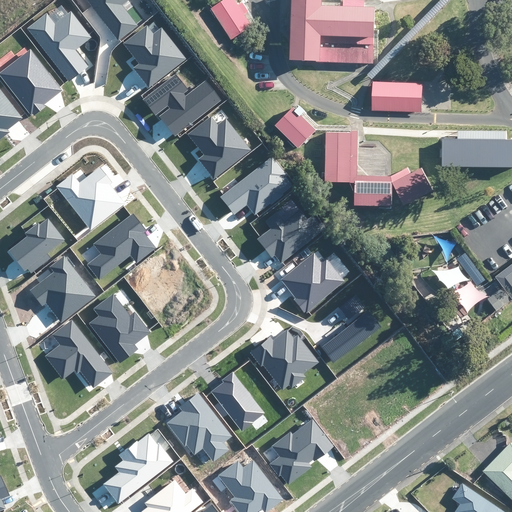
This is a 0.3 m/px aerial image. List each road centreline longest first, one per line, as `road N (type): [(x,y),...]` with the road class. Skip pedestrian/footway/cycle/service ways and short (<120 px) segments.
road 1 (residential): [(49,472),(224,328),(242,298),(239,282),(107,127),(80,126),(0,192)]
road 2 (unclassified): [(511,375),(337,511)]
road 3 (residential): [(49,472),(0,343)]
